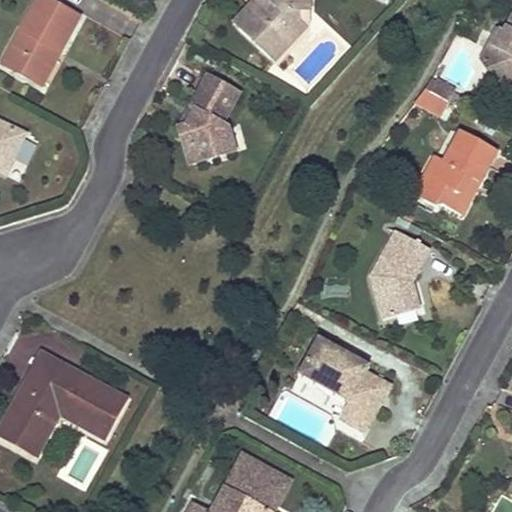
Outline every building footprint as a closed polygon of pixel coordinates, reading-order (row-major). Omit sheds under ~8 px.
[(79,20),(41,0),(37,0),(1,65),(36,85),(52,57),(48,55),(51,48),(61,53),(79,20)] [(252,0),(231,25),(237,31),(265,1),(263,0),(252,0)] [(263,0),(265,1),(237,31),(273,63),(289,44),(282,38),(298,22),(298,11),(305,11),(304,0),(263,0)] [(511,75),(511,19),(503,36),(496,33),(480,60),(486,71),(501,71),(511,75)] [(282,38),(289,44),(305,28),(298,22),(282,38)] [(52,57),(36,85),(43,88),(61,53),(51,48),(48,55),(52,57)] [(497,95),(511,88),(511,75),(501,71),(486,71),(497,95)] [(193,146),(196,155),(198,163),(236,153),(229,128),(223,124),(238,95),(205,77),(187,110),(193,114),(186,129),(177,129),(182,149),(193,146)] [(436,86),(432,84),(426,94),(449,107),(453,98),(456,94),(437,84),(436,86)] [(449,107),(426,94),(415,108),(440,122),(449,107)] [(465,104),(453,98),(449,107),(460,113),(465,104)] [(187,110),(177,129),(186,129),(193,114),(187,110)] [(25,137),(0,124),(0,163),(10,169),(25,137)] [(424,204),(429,207),(434,210),(441,209),(461,220),(472,199),(464,194),(469,183),(478,187),(495,156),(460,137),(445,165),(435,160),(425,180),(434,185),(424,204)] [(196,155),(193,146),(182,149),(187,166),(198,163),(196,155)] [(0,163),(0,175),(6,178),(10,169),(0,163)] [(424,204),(434,185),(425,180),(414,199),(424,204)] [(472,199),(478,187),(469,183),(464,194),(472,199)] [(404,296),(403,291),(402,287),(408,286),(426,252),(393,234),(368,281),(380,322),(416,312),(411,293),(404,296)] [(411,293),(408,286),(402,287),(403,291),(404,296),(411,293)] [(369,371),(317,342),(297,379),(347,407),(338,424),(365,439),(392,390),(366,376),(369,371)] [(42,380),(69,394),(78,376),(41,356),(23,389),(34,395),(42,380)] [(77,430),(101,443),(124,401),(78,376),(69,394),(42,380),(34,395),(23,389),(1,429),(39,449),(46,436),(55,418),(77,430)] [(55,418),(46,436),(68,447),(77,430),(55,418)] [(39,449),(1,429),(0,431),(0,442),(33,460),(39,449)] [(276,511),(291,487),(244,460),(214,511),(196,511),(193,510),(192,511),(276,511)]
